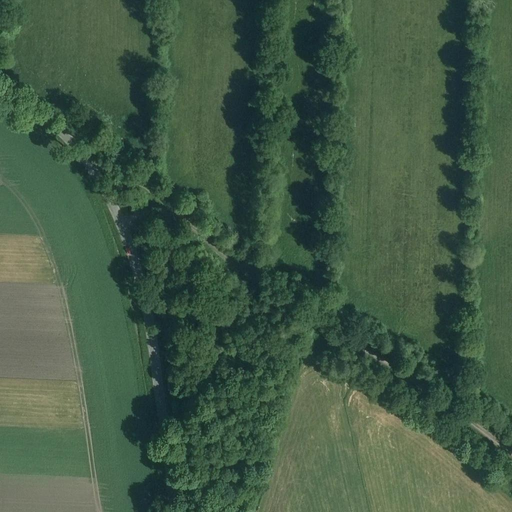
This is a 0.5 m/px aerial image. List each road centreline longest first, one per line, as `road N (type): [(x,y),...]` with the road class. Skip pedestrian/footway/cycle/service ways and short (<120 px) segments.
road 1 (tertiary): [(175,511),(141,285),(121,223),(66,139),(0,87)]
road 2 (track): [(511,453),(413,378),(241,268),(183,219),(158,209),(121,223)]
